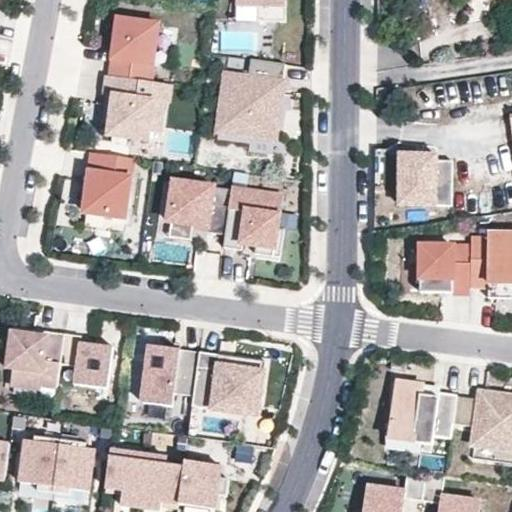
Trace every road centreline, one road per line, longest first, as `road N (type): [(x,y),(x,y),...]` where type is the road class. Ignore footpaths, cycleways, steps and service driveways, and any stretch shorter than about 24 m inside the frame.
road 1 (residential): [(50,0),(3,239),(7,269),(25,283),(337,324)]
road 2 (residential): [(337,324),(345,0)]
road 3 (residential): [(282,511),(309,457),(337,324)]
road 4 (residential): [(337,324),(511,351)]
road 5 (unknown): [(343,80),(511,60)]
